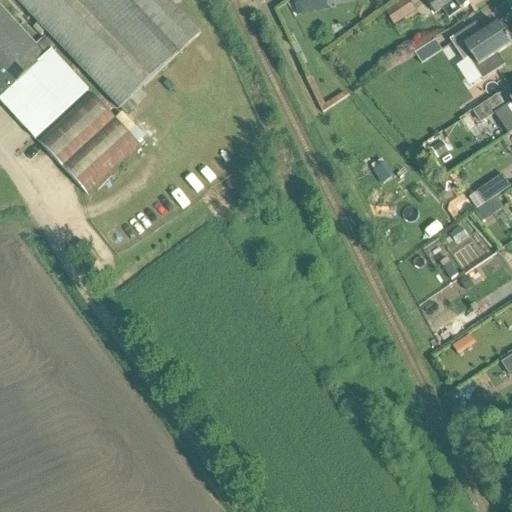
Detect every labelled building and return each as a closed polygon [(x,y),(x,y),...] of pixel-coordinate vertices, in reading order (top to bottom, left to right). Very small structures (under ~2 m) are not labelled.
[(11,0),(120,114),(180,58),(201,38),(164,0),(11,0)] [(298,0),(302,17),(328,12),(325,0),(298,0)] [(461,14),(480,0),(431,0),(426,4),(434,17),(454,4),(461,14)] [(394,29),(417,15),(407,1),(385,15),(394,29)] [(0,104),(35,142),(89,93),(52,53),(45,59),(0,8),(0,104)] [(473,62),(479,72),(476,74),(484,85),(506,70),(499,59),(511,50),(508,45),(509,44),(508,41),(506,42),(498,30),(484,40),(483,39),(475,45),(468,34),(451,46),(465,67),(473,62)] [(433,67),(444,61),(435,45),(420,54),(425,63),(433,67)] [(475,115),(492,104),(485,93),(458,112),(465,122),(475,115)] [(86,198),(138,150),(90,97),(38,146),(86,198)] [(482,127),(507,111),(499,99),(492,104),(475,115),(482,127)] [(438,162),(452,153),(446,144),(432,153),(438,162)] [(390,182),(383,172),(375,177),(382,187),(390,182)] [(485,207),(511,189),(502,176),(476,194),(485,207)] [(400,190),(389,197),(395,205),(405,198),(400,190)] [(462,231),(452,238),(457,246),(467,240),(462,231)] [(451,282),(457,278),(449,266),(443,270),(451,282)] [(471,276),(449,289),(456,301),(478,288),(471,276)] [(479,410),(467,418),(480,439),(492,431),(479,410)]
